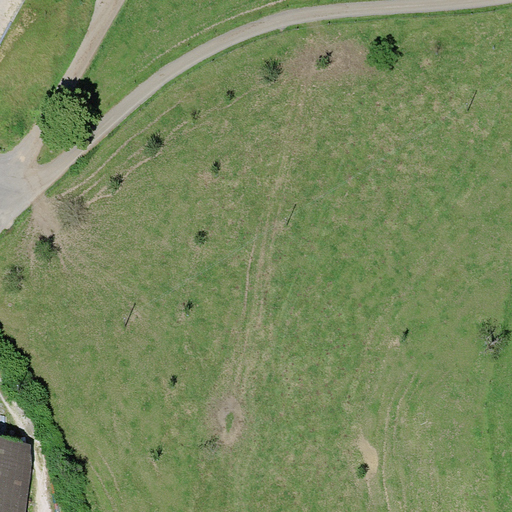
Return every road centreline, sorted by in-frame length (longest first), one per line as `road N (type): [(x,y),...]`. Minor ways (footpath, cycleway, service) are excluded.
road 1 (track): [(486,0),(288,21),(186,60),(0,220)]
road 2 (track): [(102,0),(0,216)]
